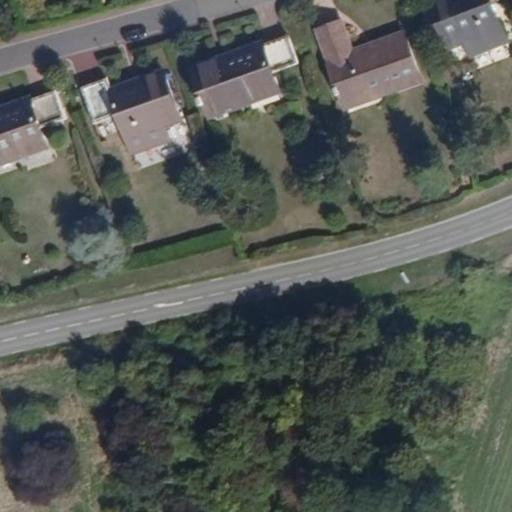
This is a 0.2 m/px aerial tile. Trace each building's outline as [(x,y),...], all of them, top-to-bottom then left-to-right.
[(511,0),(435,0),(426,4),(441,51),(460,45),(465,58),(502,45),(490,8),(511,0)] [(422,78),(404,33),(368,47),(357,18),(317,34),(344,104),(368,95),(370,99),(422,78)] [(296,67),(288,40),(263,49),(262,48),(192,70),(208,114),(246,102),(248,106),(278,96),(272,76),(296,67)] [(177,120),(163,72),(110,86),(107,76),(80,83),(90,118),(117,111),(128,149),(165,139),(160,125),(177,120)] [(64,125),(57,98),(34,105),(33,103),(0,112),(0,159),(13,156),(14,160),(45,151),(41,131),(64,125)]
